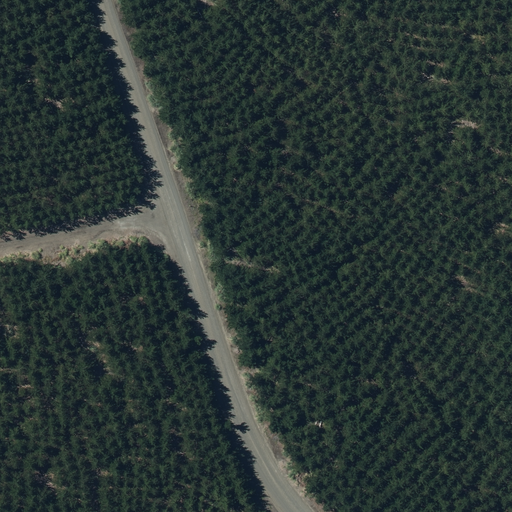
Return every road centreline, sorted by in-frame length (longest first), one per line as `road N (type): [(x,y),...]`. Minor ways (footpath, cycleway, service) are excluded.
road 1 (track): [(101,0),(235,406),(298,511)]
road 2 (track): [(166,209),(0,248)]
